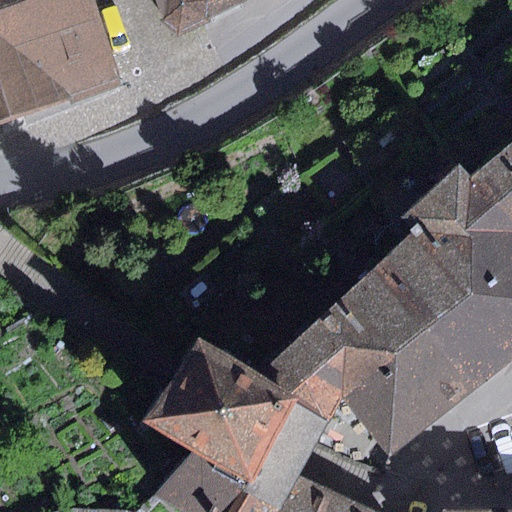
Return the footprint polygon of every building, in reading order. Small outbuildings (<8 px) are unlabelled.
[(90,0),(0,0),(0,124),(119,85),(90,0)] [(157,0),(163,17),(156,22),(176,38),(209,24),(211,19),(246,2),(247,0),(157,0)] [(511,142),(470,178),(511,227),(511,142)] [(511,227),(470,178),(459,166),(400,218),(411,230),(371,268),(478,392),(511,365),(511,227)] [(478,392),(371,268),(258,377),(325,420),(339,401),(390,458),(425,432),(478,392)] [(306,458),(325,420),(258,377),(197,338),(173,377),(164,390),(161,395),(141,424),(193,452),(250,484),(245,494),(278,511),(296,476),(306,458)] [(250,484),(193,452),(153,498),(160,502),(175,511),(277,511),(278,511),(245,494),(250,484)] [(374,511),(296,476),(278,511),(277,511),(374,511)]
